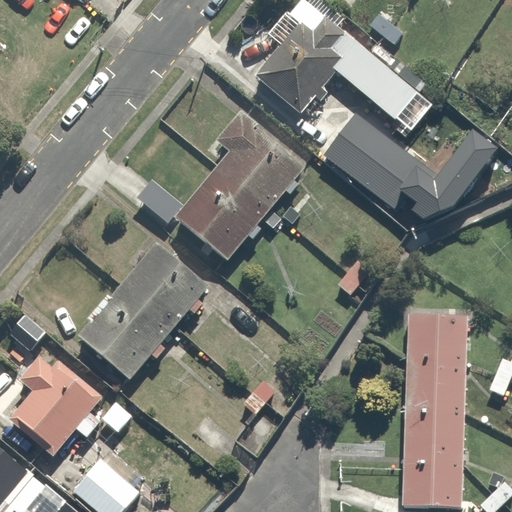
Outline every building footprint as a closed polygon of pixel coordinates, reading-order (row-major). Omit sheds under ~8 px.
[(0,0),(0,58),(45,0),(0,0)] [(289,18),(299,26),(256,78),(302,117),(317,99),(321,103),(328,95),(322,91),(337,74),(395,123),(418,95),(303,2),(289,18)] [(459,131),(446,111),(405,138),(417,157),(459,131)] [(240,112),(217,140),(228,149),(173,214),(229,260),(307,167),(240,112)] [(356,116),(325,157),(397,214),(408,199),(419,206),(413,214),(425,223),(455,211),(498,154),(472,135),(440,179),(356,116)] [(206,281),(156,241),(79,338),(130,378),(206,281)] [(465,317),(405,315),(400,509),(459,511),(465,317)] [(27,389),(5,415),(55,456),(75,428),(88,437),(112,403),(99,394),(54,357),(48,364),(35,353),(14,379),(27,389)] [(281,416),(263,402),(249,392),(241,403),(255,413),(234,441),(252,455),(281,416)] [(0,511),(28,511),(49,485),(0,447),(0,511)] [(158,511),(161,509),(99,457),(59,505),(67,511),(158,511)]
